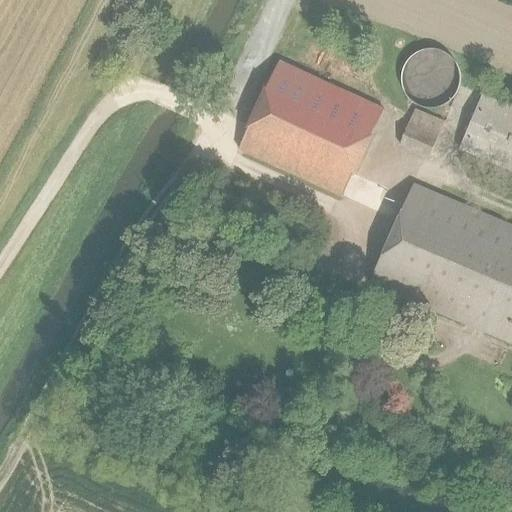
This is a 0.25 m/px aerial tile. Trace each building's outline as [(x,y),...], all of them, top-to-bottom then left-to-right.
[(405,75),(406,88),(413,99),(423,106),(436,109),(449,106),(459,99),(465,87),(467,74),(463,62),(454,53),(442,47),(429,48),(417,53),(409,63),(405,75)] [(385,110),(281,65),(244,150),(348,195),(385,110)] [(511,109),(485,99),(465,148),(511,167),(511,109)] [(452,125),(422,113),(409,145),(438,157),(452,125)] [(511,224),(414,184),(372,283),(511,342),(511,224)]
